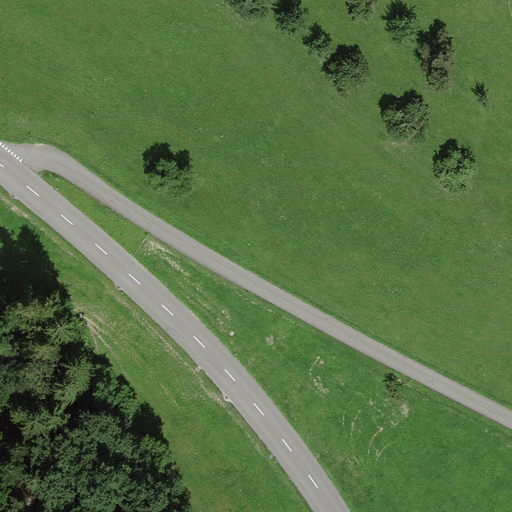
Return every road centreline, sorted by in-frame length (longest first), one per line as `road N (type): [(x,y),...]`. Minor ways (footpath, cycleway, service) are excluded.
road 1 (residential): [(511,421),(192,250),(48,156),(22,161),(12,173)]
road 2 (tertiary): [(334,511),(240,386),(143,285),(12,173)]
